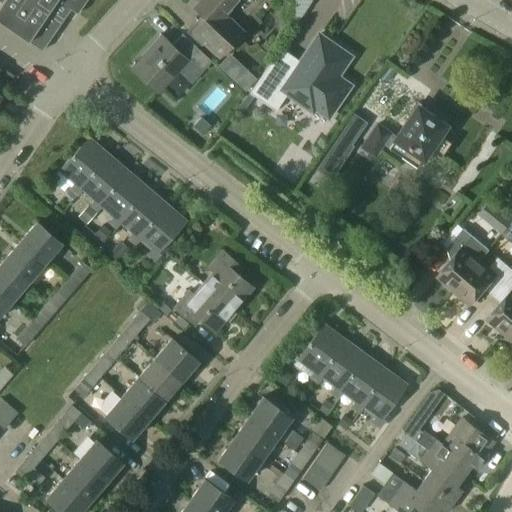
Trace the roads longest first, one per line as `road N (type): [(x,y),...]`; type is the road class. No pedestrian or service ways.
road 1 (residential): [(317,264),(68,76)]
road 2 (residential): [(141,511),(317,264)]
road 3 (residential): [(511,418),(317,264)]
